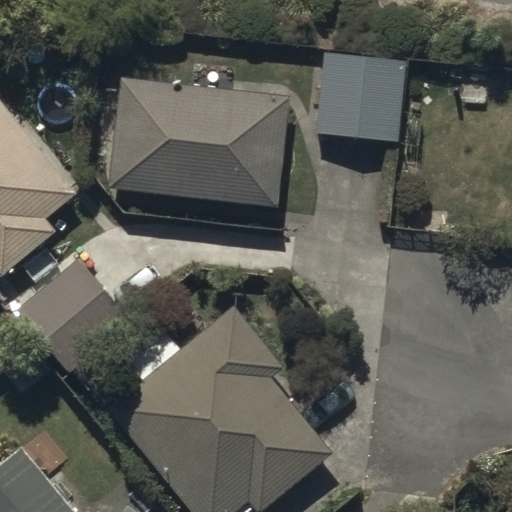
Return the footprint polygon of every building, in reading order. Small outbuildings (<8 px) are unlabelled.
[(413,64),(324,57),(316,144),(405,152),(413,64)] [(278,219),(288,103),(120,88),(109,204),(278,219)] [(48,228),(77,204),(0,107),(0,283),(5,289),(60,241),(48,228)] [(138,328),(81,262),(17,318),(75,383),(138,328)] [(286,381),(236,317),(187,355),(170,334),(129,366),(148,390),(112,418),(185,511),(278,511),(337,466),(276,389),(286,381)] [(73,511),(27,456),(0,477),(0,511),(73,511)]
